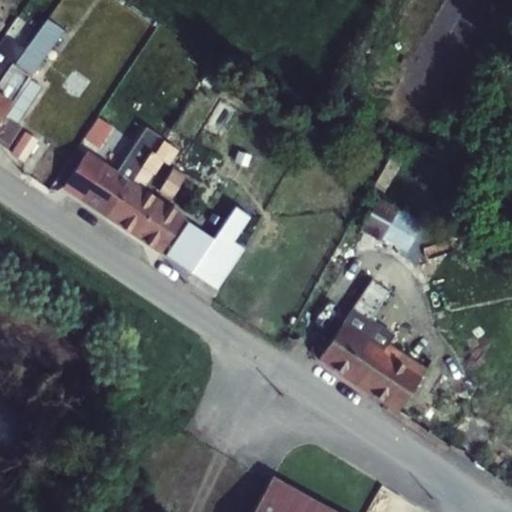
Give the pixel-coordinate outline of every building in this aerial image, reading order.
[(0,0),(0,4),(10,12),(17,0),(0,0)] [(0,94),(12,102),(0,120),(0,145),(5,149),(21,125),(17,122),(41,87),(28,78),(63,30),(46,18),(30,41),(20,33),(19,34),(16,32),(23,21),(16,16),(0,37),(0,29),(5,23),(0,19),(0,94)] [(149,77),(161,85),(169,74),(157,66),(149,77)] [(0,94),(0,120),(12,102),(0,94)] [(220,132),(233,108),(220,101),(207,126),(220,132)] [(157,136),(140,124),(130,139),(137,144),(119,172),(131,181),(150,152),(147,150),(157,136)] [(114,126),(99,148),(110,156),(125,133),(114,126)] [(169,129),(162,140),(176,149),(183,139),(169,129)] [(23,131),(9,153),(23,162),(38,140),(23,131)] [(150,152),(131,181),(143,189),(153,173),(162,161),(167,164),(177,150),(176,149),(162,140),(153,154),(150,152)] [(237,150),(233,162),(246,167),(250,155),(237,150)] [(77,199),(105,218),(131,181),(119,172),(102,161),(77,199)] [(171,167),(157,190),(171,198),(185,175),(171,167)] [(131,181),(105,218),(160,254),(165,246),(182,220),(184,216),(143,189),(131,181)] [(378,197),(360,230),(379,240),(396,207),(378,197)] [(182,220),(165,246),(182,257),(200,232),(182,220)] [(346,221),(331,264),(346,270),(361,226),(346,221)] [(200,232),(182,257),(191,263),(208,237),(200,232)] [(209,260),(200,283),(209,287),(219,264),(209,260)] [(371,278),(316,359),(395,412),(425,368),(388,342),(393,335),(370,319),(389,290),(371,278)] [(511,466),(494,458),(488,470),(511,481),(511,466)] [(337,511),(271,476),(250,511),(337,511)]
